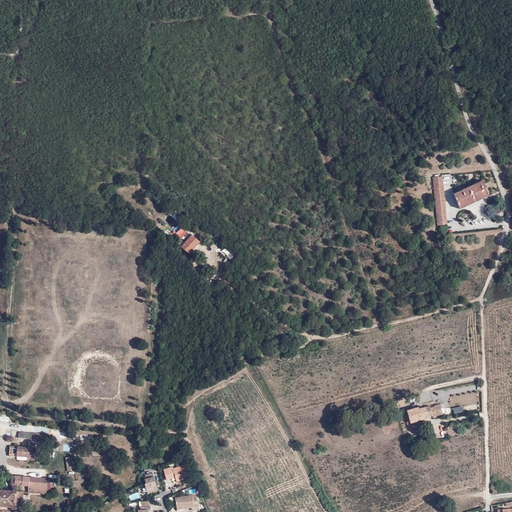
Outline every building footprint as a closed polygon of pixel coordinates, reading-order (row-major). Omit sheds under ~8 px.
[(433,178),(438,226),(447,225),(442,177),(433,178)] [(460,209),(489,195),(483,181),(454,195),(460,209)] [(181,246),(189,254),(200,242),(191,235),(185,243),(182,239),(179,241),(178,239),(176,242),(178,243),(179,243),(181,245),(181,246)] [(221,253),(218,256),(225,263),(228,260),(221,253)] [(419,407),(407,411),(411,424),(444,414),(441,403),(420,409),(419,407)] [(18,438),(48,441),(49,434),(18,431),(18,438)] [(9,455),(26,457),(30,457),(30,460),(34,460),(36,448),(10,446),(9,455)] [(66,457),(67,471),(74,471),(73,456),(66,457)] [(166,479),(171,478),(171,476),(175,475),(175,477),(176,481),(187,479),(184,466),(173,468),(172,467),(164,469),(166,479)] [(144,483),(147,491),(157,488),(152,472),(144,474),(145,477),(143,477),(145,483),(144,483)] [(46,490),(47,478),(11,476),(11,484),(12,485),(18,485),(27,485),(30,486),(30,492),(46,494),(46,490)] [(17,489),(13,489),(12,492),(0,490),(0,505),(11,507),(11,508),(22,509),(23,492),(17,492),(17,489)] [(175,498),(177,506),(186,504),(186,507),(194,505),(194,507),(198,506),(198,497),(192,498),(192,495),(175,498)]
